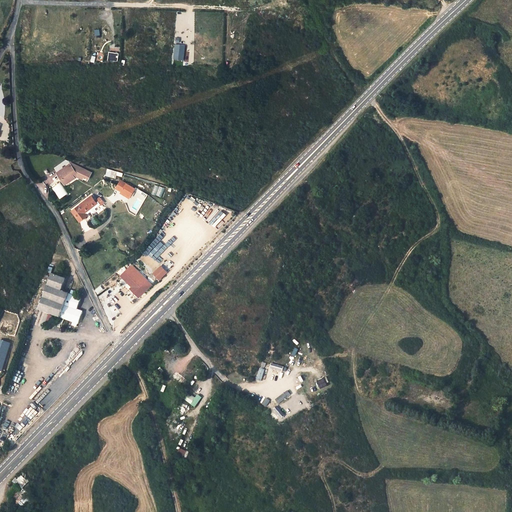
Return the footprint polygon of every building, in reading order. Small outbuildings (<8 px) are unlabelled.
[(174,44),(173,59),(184,59),(184,44),(174,44)] [(108,51),(107,60),(118,61),(119,53),(108,51)] [(85,173),(90,175),(92,169),(72,160),(58,170),(62,176),(64,175),(68,180),(75,174),(74,172),(77,170),(85,173)] [(116,178),(116,175),(122,176),(123,172),(107,169),(105,176),(116,178)] [(131,194),(135,186),(121,177),(116,185),(131,194)] [(59,182),(51,187),(59,198),(67,193),(59,182)] [(156,195),(163,197),(166,188),(159,186),(156,195)] [(92,192),(73,208),(81,218),(88,212),(87,211),(85,208),(97,199),(92,192)] [(97,207),(95,205),(101,201),(99,198),(97,199),(85,208),(87,211),(91,208),(93,210),(97,207)] [(177,246),(184,237),(174,228),(170,232),(166,228),(152,244),(154,246),(145,256),(156,265),(165,255),(170,259),(179,248),(177,246)] [(151,280),(134,264),(128,271),(140,283),(137,286),(141,290),(151,280)] [(153,273),(160,280),(168,272),(161,265),(153,273)] [(62,282),(66,271),(52,266),(39,301),(79,315),(84,303),(78,301),(82,289),(62,282)] [(97,294),(103,290),(101,285),(94,290),(97,294)] [(7,365),(4,361),(11,338),(1,335),(0,338),(0,369),(2,370),(7,365)] [(81,352),(75,357),(77,361),(84,356),(81,352)] [(67,364),(74,355),(71,353),(64,361),(67,364)] [(24,372),(28,373),(29,368),(18,365),(15,379),(22,381),(24,372)] [(256,380),(261,381),(265,370),(260,368),(256,380)] [(35,401),(46,411),(77,377),(70,370),(63,378),(60,375),(35,401)] [(300,383),(303,382),(300,376),(292,380),(297,389),(302,387),(300,383)] [(319,389),(327,386),(324,378),(316,380),(319,389)] [(32,392),(35,395),(45,384),(42,381),(32,392)] [(197,394),(194,398),(185,391),(181,397),(194,407),(201,397),(197,394)] [(276,400),(279,404),(291,395),(288,391),(276,400)] [(30,420),(36,414),(30,408),(24,413),(30,420)] [(8,442),(14,436),(10,431),(3,437),(8,442)] [(176,456),(184,458),(186,451),(178,448),(176,456)] [(13,482),(21,489),(28,481),(20,474),(13,482)] [(29,500),(23,494),(25,492),(22,488),(12,497),(22,507),(29,500)]
